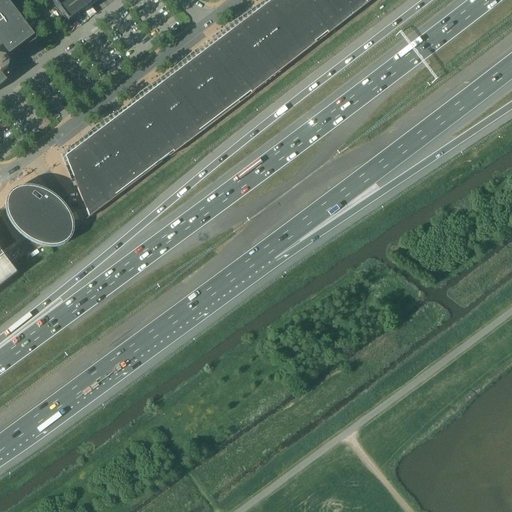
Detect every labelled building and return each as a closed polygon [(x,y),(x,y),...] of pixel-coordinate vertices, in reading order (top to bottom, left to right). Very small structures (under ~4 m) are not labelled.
[(0,0),(0,86),(6,82),(0,74),(8,69),(5,65),(37,41),(39,44),(40,44),(6,0),(0,0)] [(50,0),(68,23),(98,0),(100,0),(102,1),(103,1),(104,1),(105,1),(107,1),(109,1),(110,0),(50,0)] [(257,12),(253,15),(252,16),(239,25),(227,35),(188,64),(175,73),(174,74),(163,84),(148,94),(137,103),(123,114),(110,122),(109,123),(98,132),(97,133),(96,134),(96,133),(95,132),(94,132),(93,132),(92,132),(91,132),(91,133),(90,133),(90,134),(90,135),(90,136),(90,137),(90,138),(84,142),(73,151),(65,157),(74,178),(89,218),(85,221),(86,221),(156,168),(155,166),(174,152),(175,154),(240,104),(239,102),(250,93),(252,95),(316,44),(315,42),(327,33),(328,35),(368,4),(367,3),(370,0),(272,0),(266,5),(264,6),(263,6),(262,5),(261,5),(260,5),(259,5),(258,6),(257,6),(257,7),(256,8),(256,9),(256,10),(256,11),(257,12)] [(6,201),(5,205),(5,209),(6,213),(7,216),(9,220),(11,223),(13,226),(15,230),(18,232),(21,235),(24,237),(27,240),(30,242),(32,242),(34,244),(38,245),(41,246),(45,247),(49,248),(53,248),(56,247),(60,247),(63,245),(66,243),(69,240),(71,238),(72,234),(73,230),(72,225),(72,222),(71,219),(69,215),(67,212),(65,208),(63,205),(60,203),(57,200),(54,197),(51,195),(47,193),(44,191),(40,190),(37,189),(33,188),(29,187),(25,187),(21,188),(18,189),(14,190),(11,192),(9,195),(7,198),(6,201)] [(0,287),(20,272),(19,271),(16,273),(7,261),(0,252),(0,287)]
